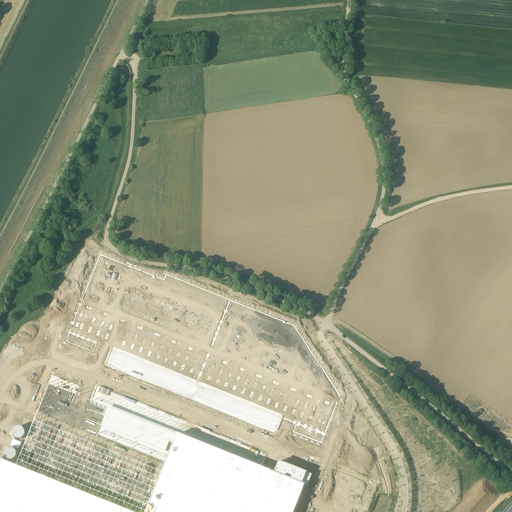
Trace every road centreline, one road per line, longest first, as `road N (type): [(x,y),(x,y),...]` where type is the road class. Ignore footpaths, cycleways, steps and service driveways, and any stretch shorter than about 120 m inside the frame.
road 1 (unclassified): [(324,322),(213,273),(134,260),(109,245),(105,233),(132,138),(134,68),(119,55)]
road 2 (unclassified): [(324,322),(373,225),(384,181),(374,133),(342,68),(349,0)]
road 3 (unclassified): [(0,287),(119,55)]
road 4 (unclassified): [(511,474),(324,322)]
road 5 (unclassified): [(324,322),(322,338),(397,454),(403,511)]
road 6 (track): [(373,225),(426,203),(511,187)]
